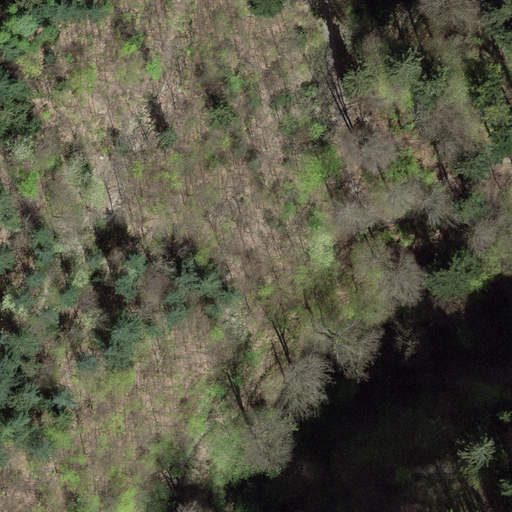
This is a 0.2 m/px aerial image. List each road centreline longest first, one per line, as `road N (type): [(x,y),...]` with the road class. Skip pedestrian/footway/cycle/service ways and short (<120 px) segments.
road 1 (track): [(511,164),(455,207),(337,253),(320,225),(295,76),(304,0)]
road 2 (track): [(189,0),(184,75),(176,104),(152,135),(140,199)]
